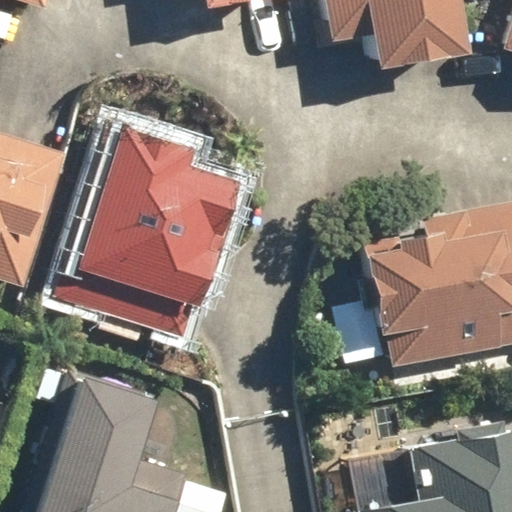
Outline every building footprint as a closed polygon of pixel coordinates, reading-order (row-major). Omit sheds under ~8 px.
[(366,66),(456,51),(447,0),(313,0),(320,38),(360,31),(366,66)] [(511,0),(502,0),(489,45),(511,51),(511,0)] [(40,292),(170,332),(218,175),(173,161),(179,144),(94,118),(40,292)] [(0,277),(10,281),(49,147),(0,133),(0,277)] [(375,363),(511,336),(511,196),(407,217),(409,227),(351,238),(375,363)] [(9,511),(161,511),(174,471),(121,454),(141,391),(56,365),(9,511)] [(511,511),(511,455),(506,423),(396,442),(406,497),(344,507),(344,511),(511,511)] [(218,511),(223,490),(180,482),(174,511),(218,511)]
